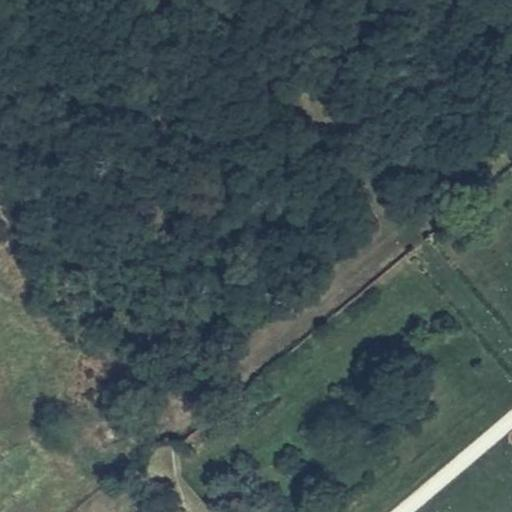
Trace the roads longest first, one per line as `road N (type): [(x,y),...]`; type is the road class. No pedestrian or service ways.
road 1 (track): [(511,107),(191,368)]
road 2 (track): [(154,0),(191,368)]
road 3 (track): [(407,192),(247,0)]
